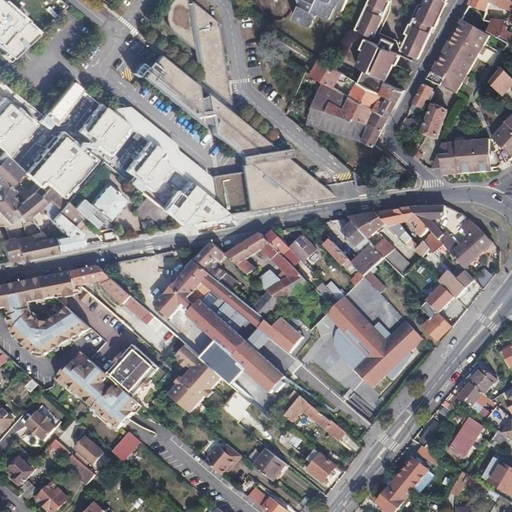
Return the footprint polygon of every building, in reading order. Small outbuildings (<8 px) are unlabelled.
[(176,0),(171,0),(170,2),(166,11),(166,14),(168,25),(172,32),(193,49),(200,80),(203,83),(204,81),(197,48),(196,40),(192,40),(192,43),(171,26),(168,16),(171,5),(176,0)] [(187,2),(186,0),(176,0),(171,5),(168,16),(171,26),(192,43),(192,40),(196,40),(197,48),(204,81),(208,82),(210,83),(208,87),(229,103),(226,83),(217,21),(192,0),(191,0),(190,2),(187,2)] [(292,0),(293,0),(297,11),(290,25),(301,31),(308,17),(312,19),(312,21),(315,20),(321,23),(324,17),(331,14),(338,17),(341,12),(354,18),(362,0),(292,0)] [(369,0),(355,32),(385,44),(403,55),(412,61),(423,51),(431,33),(428,31),(432,24),(436,27),(441,16),(439,15),(444,3),(448,5),(449,1),(448,0),(369,0)] [(472,0),(470,6),(487,12),(491,4),(511,12),(509,19),(511,20),(511,1),(509,0),(472,0)] [(429,80),(437,84),(439,85),(449,91),(456,94),(489,35),(462,20),(462,21),(452,39),(447,48),(438,64),(429,80)] [(492,20),(492,21),(489,31),(511,45),(511,33),(503,28),(504,22),(492,20)] [(431,33),(433,34),(436,27),(432,24),(428,31),(431,33)] [(385,44),(355,32),(338,69),(361,84),(366,71),(359,67),(366,52),(364,51),(370,40),(401,55),(403,55),(385,44)] [(273,41),(267,37),(264,41),(264,42),(270,46),(273,41)] [(366,71),(361,84),(380,93),(385,82),(395,63),(397,64),(401,55),(370,40),(364,51),(366,52),(359,67),(366,71)] [(215,138),(239,156),(275,150),(207,94),(208,97),(201,98),(199,87),(160,55),(142,78),(207,130),(208,130),(207,127),(213,125),(215,138)] [(404,91),(385,82),(380,93),(361,84),(338,69),(321,59),(311,74),(324,82),(334,87),(339,78),(354,88),(350,96),(390,116),(404,91)] [(493,86),(504,97),(511,88),(511,77),(507,73),(504,70),(495,79),(497,81),(493,86)] [(0,82),(0,97),(9,89),(0,82)] [(334,87),(324,82),(313,108),(354,120),(355,117),(369,124),(372,117),(376,119),(373,124),(371,123),(363,140),(374,146),(390,116),(350,96),(345,108),(329,99),(334,87)] [(71,83),(43,116),(52,123),(62,111),(79,124),(91,133),(101,119),(110,126),(102,138),(114,148),(108,156),(98,147),(94,152),(103,159),(101,162),(139,192),(144,185),(120,165),(126,157),(138,166),(148,153),(158,160),(159,160),(161,157),(160,154),(106,111),(71,83)] [(415,103),(424,108),(427,102),(429,103),(434,93),(432,92),(433,90),(424,85),(415,103)] [(424,132),(437,137),(447,111),(440,109),(433,106),(424,132)] [(62,111),(52,123),(69,137),(79,124),(62,111)] [(125,111),(106,111),(160,154),(161,157),(169,148),(125,111)] [(0,144),(0,148),(4,153),(24,173),(40,189),(42,187),(45,183),(50,187),(54,184),(54,181),(51,178),(51,177),(32,157),(48,138),(85,167),(93,156),(69,137),(52,123),(43,116),(40,114),(30,125),(21,117),(9,131),(10,133),(0,144)] [(511,160),(511,117),(494,139),(503,147),(500,150),(506,164),(511,161),(511,160)] [(405,119),(401,127),(412,133),(416,124),(405,119)] [(441,155),(443,168),(443,175),(492,171),(492,169),(499,168),(502,166),(495,153),(491,153),(490,140),(450,143),(450,155),(441,155)] [(443,144),(438,156),(441,155),(450,155),(450,143),(443,144)] [(239,156),(240,165),(244,164),(250,163),(286,157),(293,155),(292,147),(279,149),(279,151),(275,151),(275,150),(239,156)] [(0,213),(9,223),(19,217),(14,209),(18,205),(11,198),(16,193),(10,187),(24,173),(4,153),(0,148),(0,213)] [(169,148),(161,157),(159,160),(210,200),(212,198),(210,182),(169,148)] [(438,156),(433,168),(443,168),(441,155),(438,156)] [(286,157),(250,163),(298,203),(317,199),(317,193),(321,186),(286,157)] [(298,203),(250,163),(244,164),(245,170),(241,170),(242,172),(243,178),(250,213),(298,203)] [(250,213),(243,178),(235,180),(233,173),(216,177),(217,179),(216,181),(212,181),(215,205),(231,217),(250,213)] [(369,186),(354,173),(355,187),(369,186)] [(157,175),(141,194),(146,198),(157,207),(172,188),(157,175)] [(54,239),(57,252),(83,247),(80,234),(74,228),(83,218),(50,187),(45,183),(42,187),(47,191),(40,198),(35,193),(18,205),(14,209),(19,217),(23,223),(26,220),(33,220),(31,216),(41,209),(66,235),(54,239)] [(106,185),(89,204),(108,220),(124,201),(106,185)] [(317,193),(317,199),(335,197),(321,186),(317,193)] [(157,207),(146,198),(134,212),(144,220),(148,215),(159,225),(168,215),(157,207)] [(409,208),(400,209),(411,222),(424,237),(431,230),(411,207),(409,208)] [(421,207),(411,207),(431,230),(434,234),(439,240),(444,235),(433,221),(444,220),(447,217),(446,208),(421,207)] [(400,209),(393,210),(403,225),(411,222),(400,209)] [(380,213),(350,218),(354,223),(368,240),(387,225),(409,247),(414,242),(403,225),(393,210),(380,213)] [(480,229),(472,222),(464,229),(471,236),(480,229)] [(353,264),(361,272),(366,277),(385,259),(376,248),(368,240),(354,223),(342,233),(362,255),(353,264)] [(480,229),(471,236),(452,253),(466,269),(494,244),(480,229)] [(271,232),(263,236),(290,265),(298,257),(291,249),(274,231),(271,232)] [(0,242),(7,263),(57,252),(54,239),(47,240),(41,232),(31,234),(32,237),(0,242)] [(229,255),(228,256),(249,275),(256,269),(248,261),(264,250),(289,277),(282,282),(267,292),(268,292),(280,303),(310,285),(290,265),(263,236),(261,234),(229,255)] [(434,234),(425,242),(430,249),(435,254),(444,245),(439,240),(434,234)] [(291,249),(298,257),(303,262),(316,250),(304,237),(291,249)] [(376,248),(385,259),(386,260),(396,250),(386,239),(376,248)] [(352,263),(332,240),(326,246),(346,268),(352,263)] [(425,242),(418,249),(417,250),(421,256),(423,258),(430,249),(425,242)] [(214,244),(206,252),(196,263),(238,297),(244,289),(219,267),(228,256),(214,244)] [(396,250),(386,260),(403,278),(412,267),(396,250)] [(196,263),(195,262),(156,306),(171,319),(181,309),(184,305),(191,312),(188,315),(223,347),(234,357),(241,363),(238,366),(271,396),(285,378),(257,353),(246,343),(235,334),(215,316),(228,301),(249,318),(260,327),(272,337),(291,353),(306,338),(294,328),(281,316),(272,326),(271,324),(254,310),(238,297),(196,263)] [(414,268),(412,267),(403,278),(404,279),(414,268)] [(98,268),(71,273),(76,288),(78,288),(83,286),(101,283),(123,305),(124,304),(145,321),(151,314),(136,301),(118,286),(98,268)] [(483,287),(494,275),(486,269),(476,281),(483,287)] [(271,271),(257,282),(267,292),(282,282),(271,271)] [(455,298),(457,300),(476,281),(467,271),(459,279),(451,271),(439,282),(443,286),(455,298)] [(361,272),(351,282),(356,286),(366,277),(361,272)] [(62,275),(43,279),(48,300),(56,298),(57,298),(56,295),(66,293),(74,291),(76,291),(78,290),(78,288),(76,288),(71,273),(69,274),(62,275)] [(16,284),(0,287),(0,310),(7,309),(12,333),(34,354),(36,352),(45,353),(47,356),(92,330),(69,309),(65,314),(47,323),(38,322),(30,314),(28,304),(48,300),(43,279),(16,284)] [(327,287),(340,302),(345,297),(332,283),(327,287)] [(328,304),(333,310),(340,302),(327,287),(324,284),(319,289),(330,302),(328,304)] [(443,286),(427,302),(428,303),(439,314),(455,298),(443,286)] [(244,289),(238,297),(254,310),(260,302),(244,289)] [(92,295),(88,291),(81,298),(86,302),(92,295)] [(254,310),(271,324),(285,307),(280,303),(268,292),(260,302),(254,310)] [(374,326),(346,296),(345,297),(340,302),(333,310),(329,315),(341,327),(369,357),(355,370),(372,388),(387,375),(411,352),(424,339),(407,321),(393,335),(387,340),(374,326)] [(228,301),(215,316),(235,334),(249,318),(228,301)] [(437,341),(452,327),(439,314),(428,303),(423,309),(432,319),(424,327),(437,341)] [(184,305),(181,309),(188,315),(191,312),(184,305)] [(287,309),(281,316),(294,328),(300,320),(287,309)] [(127,316),(122,322),(124,324),(129,327),(134,332),(138,326),(127,316)] [(379,321),(374,326),(387,340),(393,335),(379,321)] [(260,327),(246,343),(257,353),(272,337),(260,327)] [(338,351),(355,370),(369,357),(341,327),(338,330),(337,345),(338,351)] [(117,364),(108,375),(134,398),(143,387),(145,388),(151,381),(150,380),(161,368),(135,345),(126,355),(129,358),(122,367),(117,364)] [(207,364),(187,346),(177,357),(182,361),(188,366),(193,370),(184,380),(186,382),(182,387),(180,385),(170,396),(191,414),(205,398),(208,394),(215,387),(223,378),(207,364)] [(511,346),(502,352),(504,356),(511,372),(511,346)] [(223,347),(207,364),(223,378),(226,380),(238,366),(241,363),(234,357),(223,347)] [(108,375),(91,360),(82,352),(58,379),(118,432),(135,413),(138,413),(144,406),(143,405),(134,398),(108,375)] [(387,375),(391,380),(406,364),(413,354),(411,352),(387,375)] [(115,363),(117,364),(122,367),(129,358),(126,355),(123,353),(115,363)] [(4,355),(0,358),(0,367),(9,359),(4,355)] [(471,382),(472,383),(486,395),(498,381),(483,367),(477,375),(471,382)] [(38,386),(32,381),(26,387),(32,393),(38,386)] [(458,398),(465,404),(473,410),(486,395),(472,383),(458,398)] [(239,403),(245,397),(238,391),(233,397),(239,403)] [(347,434),(302,397),(287,416),(295,423),(304,411),(341,441),(347,434)] [(0,407),(0,432),(12,420),(0,407)] [(45,419),(37,413),(25,426),(32,432),(31,434),(36,437),(37,436),(44,442),(56,429),(49,423),(51,421),(46,417),(45,419)] [(471,420),(451,450),(463,459),(484,428),(471,420)] [(58,439),(69,450),(85,433),(74,423),(58,439)] [(427,446),(442,428),(435,423),(429,431),(429,432),(426,437),(425,436),(421,441),(427,446)] [(511,423),(503,434),(511,440),(511,423)] [(132,433),(113,451),(125,462),(142,442),(132,433)] [(511,440),(503,434),(501,433),(495,442),(506,449),(511,441),(511,440)] [(76,457),(87,467),(91,463),(95,467),(105,455),(87,439),(77,451),(80,453),(76,457)] [(57,441),(56,441),(52,446),(69,460),(74,455),(57,441)] [(220,447),(207,462),(224,476),(228,471),(231,468),(232,469),(243,456),(229,445),(225,450),(220,447)] [(425,448),(423,446),(418,453),(437,466),(442,459),(425,448)] [(511,449),(503,462),(496,458),(484,478),(511,494),(511,449)] [(268,450),(267,452),(287,467),(288,466),(268,450)] [(267,452),(255,467),(272,481),(278,473),(281,475),(287,467),(267,452)] [(74,455),(69,460),(66,463),(89,484),(97,475),(87,467),(76,457),(74,455)] [(322,455),(310,471),(325,483),(337,467),(322,455)] [(414,458),(396,481),(412,493),(429,471),(414,458)] [(21,460),(8,473),(21,486),(36,471),(30,465),(28,467),(21,460)] [(467,474),(463,472),(457,483),(463,484),(465,481),(485,494),(489,488),(467,474)] [(396,481),(378,504),(388,511),(396,511),(412,493),(396,481)] [(22,495),(28,501),(38,491),(29,482),(21,490),(24,493),(22,495)] [(53,484),(38,500),(50,511),(56,511),(69,500),(53,484)] [(256,490),(250,498),(266,511),(287,511),(271,500),(270,501),(256,490)] [(105,511),(96,503),(88,511),(105,511)]
